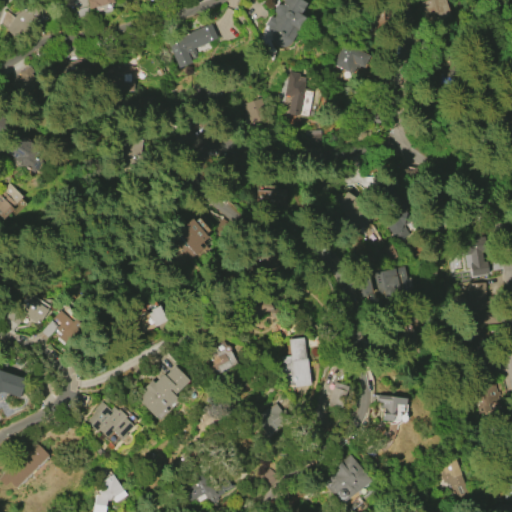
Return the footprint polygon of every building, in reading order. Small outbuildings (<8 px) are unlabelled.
[(32,0),(34,0),(45,11),(16,40),(5,29),(12,17),(22,8),(23,9),(32,0)] [(112,0),(113,3),(88,9),(85,0),(112,0)] [(299,0),(305,4),(299,14),(304,17),(297,28),(299,29),(289,45),(288,46),(287,46),(286,47),(285,47),(283,47),(282,47),(281,47),(280,47),(278,47),(277,46),(276,46),(275,45),(274,44),(273,43),(273,42),(272,41),(272,40),(271,39),(271,38),(271,37),(271,35),(271,34),(271,33),(272,32),(266,28),(267,26),(264,24),(270,15),(273,17),(275,13),(273,11),(273,8),(275,5),(278,4),(281,4),(283,1),(281,0),(299,0)] [(425,0),(421,1),(429,26),(456,17),(450,0),(425,0)] [(167,41),(177,68),(198,60),(194,48),(216,40),(210,24),(167,41)] [(333,64),(344,42),(370,55),(363,68),(357,65),(353,74),(333,64)] [(59,81),(92,75),(89,58),(56,65),(59,81)] [(16,73),(29,64),(37,75),(22,84),(27,91),(19,96),(10,83),(19,77),(16,73)] [(106,64),(134,66),(134,71),(132,71),(132,76),(134,76),(133,91),(105,89),(106,64)] [(284,95),(288,71),(299,73),(298,76),(305,78),(297,115),(287,113),(290,96),(284,95)] [(198,88),(197,102),(218,103),(218,89),(198,88)] [(248,121),(243,103),(264,97),(272,121),(254,126),(252,119),(248,121)] [(0,137),(0,138),(11,128),(0,116),(0,137)] [(206,144),(207,126),(193,126),(192,161),(212,161),(212,144),(206,144)] [(305,131),(305,149),(321,148),(320,130),(305,131)] [(12,132),(36,148),(31,155),(40,161),(32,173),(20,166),(19,167),(18,167),(17,167),(17,166),(16,166),(15,166),(15,165),(14,164),(14,163),(13,160),(14,158),(0,148),(0,144),(2,141),(6,143),(12,132)] [(0,192),(8,184),(22,197),(11,208),(14,210),(4,220),(0,216),(0,192)] [(254,189),(276,191),(276,189),(290,190),(288,211),(253,208),(254,189)] [(342,193),(372,214),(362,227),(332,206),(342,193)] [(192,219),(212,241),(190,260),(171,237),(192,219)] [(487,274),(483,236),(462,238),(466,277),(487,274)] [(396,257),(391,245),(378,250),(384,262),(396,257)] [(378,300),(371,273),(402,266),(409,292),(378,300)] [(466,284),(467,313),(489,312),(489,283),(466,284)] [(16,325),(4,317),(13,305),(18,308),(26,295),(48,310),(38,325),(23,315),(16,325)] [(261,295),(271,308),(251,323),(243,312),(247,309),(243,302),(252,296),(255,299),(261,295)] [(132,320),(149,311),(149,309),(157,305),(165,321),(139,334),(132,320)] [(39,331),(59,310),(80,329),(75,334),(69,341),(62,335),(55,328),(49,335),(46,338),(43,335),(39,331)] [(465,354),(483,355),(485,333),(467,332),(465,354)] [(301,337),(303,358),(304,358),(307,385),(292,386),(292,385),(281,386),(278,356),(288,355),(286,338),(301,337)] [(220,338),(225,344),(226,345),(227,345),(228,346),(228,347),(228,348),(228,349),(228,350),(227,350),(236,365),(219,375),(217,372),(212,375),(210,372),(208,373),(202,361),(211,356),(206,346),(220,338)] [(154,417),(136,399),(145,391),(142,388),(150,380),(153,382),(161,374),(163,376),(173,366),(187,380),(172,395),(177,400),(158,419),(155,416),(154,417)] [(0,371),(26,380),(20,398),(0,391),(0,371)] [(325,405),(333,382),(347,387),(339,410),(325,405)] [(377,394),(406,398),(405,405),(403,405),(402,411),(399,411),(398,421),(382,419),(384,409),(380,408),(380,403),(375,403),(377,394)] [(119,439),(112,432),(106,438),(98,431),(97,432),(85,422),(95,411),(93,409),(101,401),(109,409),(112,406),(116,410),(118,408),(126,416),(124,419),(132,426),(119,439)] [(250,419),(274,403),(284,419),(273,427),(275,430),(265,436),(257,422),(254,424),(250,419)] [(48,455),(14,488),(9,482),(4,486),(0,481),(0,477),(2,475),(1,474),(34,441),(48,455)] [(349,455),(370,481),(343,503),(338,496),(336,499),(327,488),(331,485),(326,480),(337,471),(334,467),(349,455)] [(453,499),(468,493),(456,460),(440,465),(453,499)] [(202,471),(218,499),(209,504),(203,494),(194,500),(196,504),(189,508),(182,497),(184,496),(181,490),(187,486),(186,484),(194,479),(192,477),(202,471)] [(112,474),(126,495),(114,503),(111,499),(110,499),(110,500),(109,500),(108,500),(107,499),(103,511),(92,511),(95,494),(97,494),(100,481),(112,474)]
